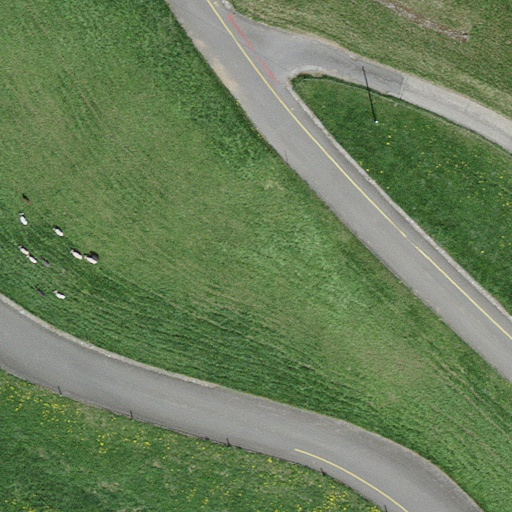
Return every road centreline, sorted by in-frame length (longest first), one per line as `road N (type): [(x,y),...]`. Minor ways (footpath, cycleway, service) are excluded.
road 1 (unclassified): [(187,0),(289,141),(511,361)]
road 2 (unclassified): [(435,511),(396,480),(347,456),(120,390),(0,336)]
road 3 (track): [(220,52),(309,55),(436,101),(511,139)]
